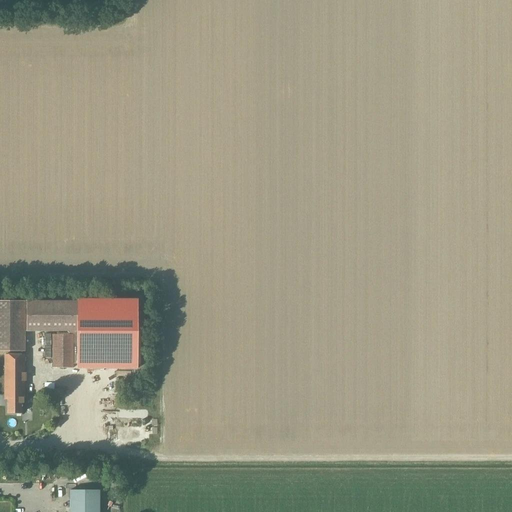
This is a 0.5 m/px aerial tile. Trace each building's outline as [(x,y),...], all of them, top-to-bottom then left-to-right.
[(68,331),(68,335),(72,335),(73,343),(76,343),(76,301),(0,300),(0,351),(24,351),(24,331),(68,331)] [(72,335),(68,335),(52,335),(52,368),(73,367),(73,364),(76,364),(77,368),(137,368),(137,301),(76,301),(76,343),(73,343),(72,335)] [(24,403),(24,355),(4,355),(4,399),(7,399),(7,413),(21,413),(21,403),(24,403)] [(100,394),(98,401),(107,403),(109,397),(100,394)] [(99,511),(99,490),(69,490),(69,511),(99,511)]
